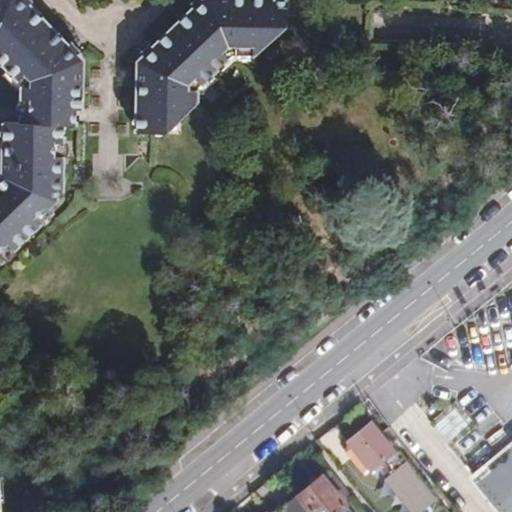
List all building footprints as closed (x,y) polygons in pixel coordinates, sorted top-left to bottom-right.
[(0,0),(0,60),(25,86),(25,111),(81,112),(86,113),(86,71),(82,71),(81,64),(78,62),(86,55),(76,43),(72,47),(34,7),(37,4),(32,0),(19,0),(18,0),(0,0)] [(142,72),(140,135),(171,136),(202,104),(202,88),(235,56),(259,57),(278,39),(278,26),(291,27),(291,2),(277,2),(276,0),(220,0),(220,1),(213,0),(211,3),(207,0),(199,0),(192,5),(195,9),(157,47),(154,45),(143,54),(149,63),(147,65),(147,71),(142,72)] [(25,111),(26,127),(69,128),(80,128),(81,112),(25,111)] [(69,128),(26,127),(9,126),(7,161),(12,160),(13,165),(8,167),(7,172),(11,176),(0,186),(0,267),(4,262),(7,266),(12,263),(10,259),(16,254),(20,254),(46,229),(45,224),(53,218),(56,219),(60,215),(57,212),(64,205),(64,196),(68,195),(70,159),(66,157),(66,150),(69,147),(69,128)] [(511,511),(511,276),(393,375),(360,402),(449,511),(511,511)] [(392,450),(369,421),(346,439),(350,444),(345,448),(363,470),(367,466),(369,469),(392,450)] [(413,511),(431,498),(402,463),(382,478),(409,511),(413,511)] [(354,499),(333,474),(325,480),(346,504),(354,499)] [(352,511),(346,504),(325,480),(322,476),(277,511),(352,511)]
